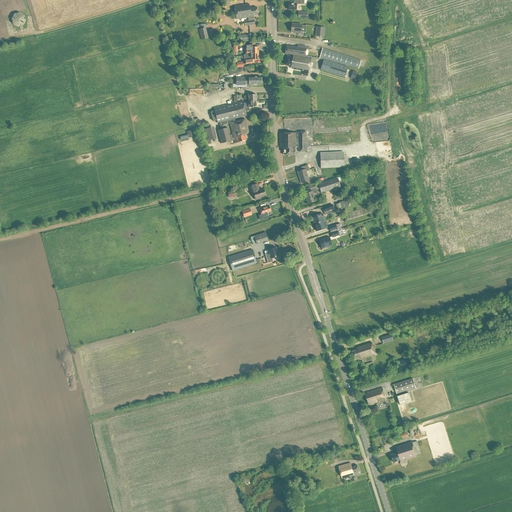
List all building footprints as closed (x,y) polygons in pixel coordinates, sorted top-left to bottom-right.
[(293,0),(293,4),(288,3),(288,10),(296,10),(296,4),(300,4),(299,0),(293,0)] [(234,6),(236,19),(248,18),(248,21),(244,21),(244,26),(254,25),(253,16),(258,15),(256,7),(249,8),(249,4),(234,6)] [(28,24),(26,12),(14,14),(16,26),(28,24)] [(301,25),(291,24),(290,32),(294,33),(300,34),(301,32),(305,33),(306,26),(301,25)] [(324,28),(316,27),(315,36),(323,37),(324,28)] [(198,30),(201,40),(208,39),(206,28),(198,30)] [(245,45),(245,55),(248,54),(258,53),(258,47),(253,47),(252,44),(245,45)] [(286,46),(285,54),(293,55),(305,57),(305,56),(306,47),(297,46),(297,47),(286,46)] [(339,53),(322,48),(319,58),(336,63),(337,62),(358,69),(361,60),(339,54),(339,53)] [(245,55),(243,55),(245,64),(254,63),(253,60),(259,60),(258,53),(248,54),(245,55)] [(292,57),(287,56),(285,65),(291,66),(290,69),(309,72),(312,57),(305,56),(305,57),(293,55),(292,57)] [(347,67),(323,60),(320,70),(344,77),(347,67)] [(245,78),(236,78),(236,85),(245,85),(248,85),(261,85),(261,84),(261,83),(261,82),(261,80),(261,79),(261,78),(261,77),(248,77),(248,78),(245,78)] [(243,101),(213,108),(217,123),(247,116),(245,111),(249,110),(249,107),(256,107),(256,101),(248,101),(248,103),(243,103),(243,101)] [(217,130),(221,144),(231,141),(234,140),(235,144),(246,141),(245,135),(249,134),(245,119),(230,123),(233,138),(232,138),(231,135),(229,135),(227,128),(217,130)] [(192,130),(187,131),(187,135),(179,137),(180,140),(194,137),(192,130)] [(298,133),(279,133),(279,149),(283,148),(283,155),(294,155),(294,148),(299,148),(299,152),(306,152),(306,132),(298,132),(298,133)] [(343,152),(320,153),(321,169),(344,167),(343,152)] [(307,165),(301,167),(302,171),(297,172),(300,183),(309,180),(306,171),(309,170),(307,165)] [(333,179),(318,184),(321,193),(335,189),(333,179)] [(257,184),(249,186),(252,195),(253,194),(255,200),(260,198),(260,197),(265,196),(263,189),(259,190),(257,184)] [(317,193),(315,185),(309,186),(311,192),(304,194),(307,204),(315,202),(313,194),(317,193)] [(332,205),(323,208),(325,215),(334,212),(332,205)] [(265,206),(258,209),(261,216),(264,215),(263,214),(270,211),(269,206),(265,208),(265,206)] [(250,209),(242,211),(244,218),(252,215),(250,209)] [(320,214),(311,217),(314,224),(323,221),(320,214)] [(325,228),(323,221),(314,224),(316,231),(325,228)] [(329,227),(330,232),(342,228),(340,223),(329,227)] [(342,228),(330,232),(332,237),(339,235),(339,236),(345,234),(343,228),(342,229),(342,228)] [(265,232),(250,237),(253,245),(268,240),(265,232)] [(329,237),(319,240),(322,249),(332,245),(329,237)] [(276,247),(267,250),(268,252),(265,254),(268,263),(273,261),(272,258),(279,256),(276,247)] [(252,250),(228,258),(232,271),(256,263),(252,250)] [(394,333),(384,336),(386,343),(396,340),(394,333)] [(352,352),(355,360),(360,358),(361,360),(376,355),(372,342),(357,347),(357,350),(352,352)] [(413,379),(394,385),(397,394),(416,388),(413,379)] [(382,388),(365,393),(369,405),(374,403),(376,402),(386,399),(382,388)] [(399,396),(401,404),(410,401),(409,399),(413,398),(411,392),(399,396)] [(406,430),(397,433),(399,440),(408,437),(406,430)] [(412,442),(396,447),(398,453),(391,455),(394,462),(400,460),(401,462),(417,456),(417,455),(421,454),(417,442),(413,443),(412,442)] [(351,463),(339,467),(342,479),(350,477),(350,479),(352,478),(353,481),(356,480),(356,477),(355,477),(354,475),(360,474),(357,465),(352,467),(351,463)]
